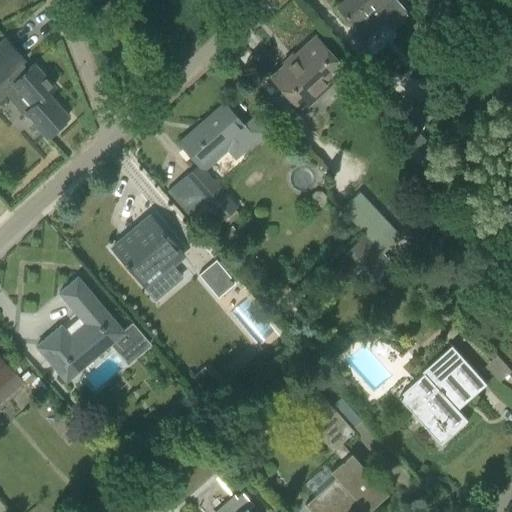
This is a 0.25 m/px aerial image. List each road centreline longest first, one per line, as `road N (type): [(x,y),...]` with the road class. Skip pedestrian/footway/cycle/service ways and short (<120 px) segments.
road 1 (residential): [(262,0),(111,139)]
road 2 (residential): [(111,139),(0,238)]
road 3 (unclassified): [(111,139),(61,0)]
